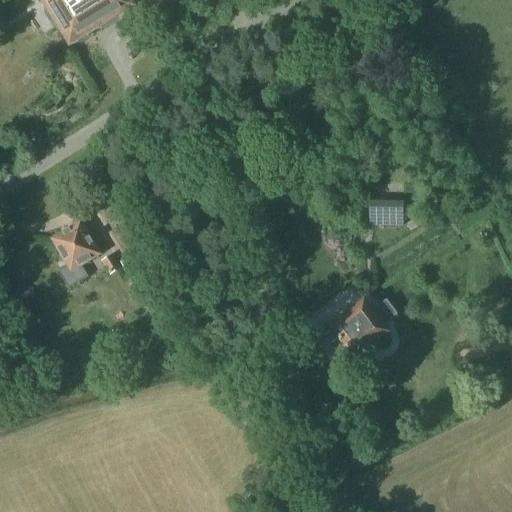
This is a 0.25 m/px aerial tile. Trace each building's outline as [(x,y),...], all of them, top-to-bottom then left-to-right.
[(40,0),(69,47),(134,8),(129,0),(40,0)] [(375,205),(375,227),(410,227),(411,205),(375,205)] [(68,290),(87,278),(81,267),(98,256),(80,225),(53,241),(68,266),(58,273),(68,290)] [(109,277),(121,270),(113,256),(101,262),(109,277)] [(140,305),(151,299),(141,280),(130,286),(140,305)] [(372,310),(364,300),(326,328),(336,342),(333,344),(338,350),(337,353),(342,359),(345,360),(349,365),(371,348),(373,350),(376,352),(380,353),(385,352),(388,349),(391,346),(392,343),(392,340),(391,337),(389,335),(390,334),(384,325),(397,315),(386,300),(372,310)] [(242,310),(223,316),(232,344),(251,338),(242,310)]
